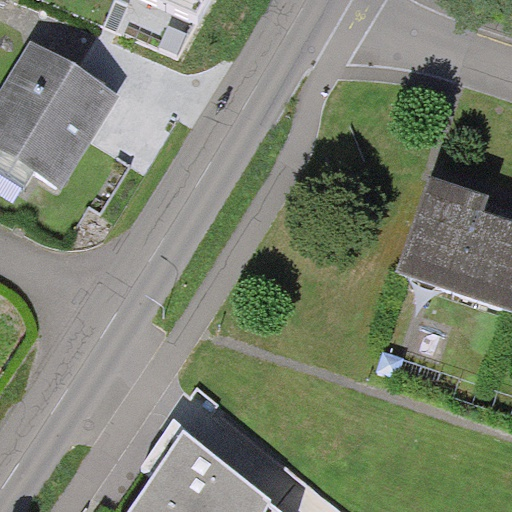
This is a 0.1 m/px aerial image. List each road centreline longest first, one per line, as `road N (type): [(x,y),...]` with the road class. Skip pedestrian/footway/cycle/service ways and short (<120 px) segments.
road 1 (residential): [(310,0),(0,483)]
road 2 (residential): [(511,59),(341,0)]
